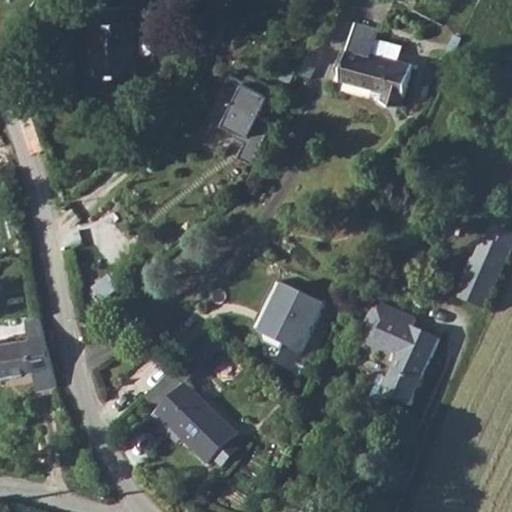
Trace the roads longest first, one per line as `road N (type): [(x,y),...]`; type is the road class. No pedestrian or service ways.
road 1 (unclassified): [(0,96),(17,129),(77,371),(150,511)]
road 2 (unknown): [(77,371),(210,268),(363,130)]
road 3 (unknown): [(462,334),(390,511)]
